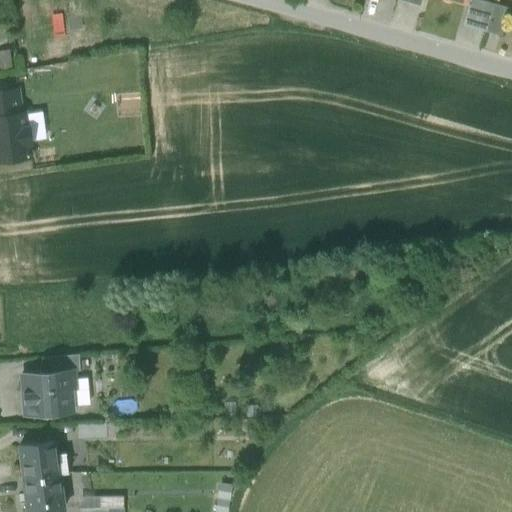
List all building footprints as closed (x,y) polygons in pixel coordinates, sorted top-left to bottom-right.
[(470,0),(464,24),(486,30),(493,5),(475,0),(470,0)] [(508,9),(493,5),(486,30),(501,34),(508,9)] [(10,50),(0,51),(0,70),(12,69),(10,50)] [(0,91),(0,116),(21,113),(17,89),(0,91)] [(0,161),(30,157),(28,142),(31,142),(29,127),(26,128),(24,113),(21,113),(0,116),(0,161)] [(55,149),(37,151),(39,164),(57,161),(55,149)] [(43,357),(44,372),(73,370),(73,371),(80,370),(79,354),(43,357)] [(21,374),(24,402),(32,401),(33,413),(72,410),(70,387),(75,387),(73,371),(73,370),(44,372),(21,374)] [(25,414),(33,413),(32,401),(24,402),(25,414)] [(78,424),(78,439),(106,438),(106,423),(78,424)] [(19,444),(24,480),(58,475),(68,474),(65,453),(57,454),(55,439),(19,444)] [(45,511),(62,510),(58,475),(24,480),(27,511),(45,511)] [(217,511),(222,511),(230,511),(235,484),(221,482),(217,511)]
